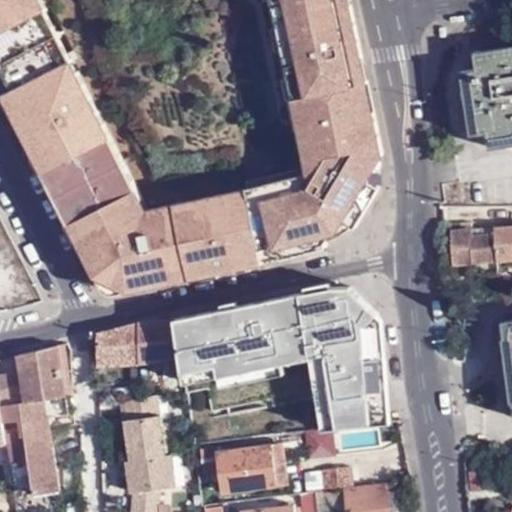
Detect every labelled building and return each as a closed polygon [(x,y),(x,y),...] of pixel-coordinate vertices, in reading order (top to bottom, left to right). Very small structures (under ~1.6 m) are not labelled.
[(0,0),(0,76),(29,134),(106,288),(114,290),(125,287),(128,288),(151,283),(231,267),(267,259),(251,183),(148,204),(42,0),(0,0)] [(268,0),(297,125),(304,124),(314,170),(251,183),(267,259),(329,245),(328,240),(333,231),(337,232),(338,231),(342,231),(351,224),(358,227),(381,183),(371,177),(377,166),(385,152),(366,64),(352,0),(268,0)] [(479,103),(470,104),(475,137),(491,135),(494,150),(511,147),(511,50),(479,55),(481,70),(465,72),(468,92),(477,91),(479,103)] [(468,92),(470,104),(479,103),(477,91),(468,92)] [(511,225),(497,226),(497,258),(498,258),(511,256),(511,225)] [(497,258),(497,226),(493,226),(494,235),(471,236),(469,228),(450,229),(452,261),(473,260),(497,258)] [(497,263),(497,258),(473,260),(474,274),(498,273),(497,263)] [(231,307),(177,317),(183,357),(187,382),(314,357),(326,425),(390,418),(380,314),(354,290),(328,288),(320,289),(231,307)] [(143,321),(144,364),(164,361),(164,359),(183,357),(177,317),(143,321)] [(143,321),(100,332),(102,366),(144,364),(143,321)] [(511,384),(508,385),(511,404),(511,403),(511,321),(502,323),(504,339),(502,340),(506,372),(511,371),(511,384)] [(76,393),(68,341),(20,353),(22,369),(0,372),(0,378),(7,421),(20,417),(45,412),(48,426),(55,426),(50,397),(76,393)] [(124,418),(130,458),(134,458),(167,454),(158,394),(125,399),(128,417),(124,418)] [(45,412),(20,417),(22,427),(8,428),(15,476),(19,492),(40,488),(37,470),(62,465),(55,426),(48,426),(45,412)] [(273,438),(204,447),(207,469),(226,467),(229,488),(290,480),(284,434),(274,436),(273,438)] [(159,511),(162,487),(178,485),(172,454),(170,453),(167,454),(134,458),(130,458),(127,459),(131,491),(133,491),(131,510),(159,511)] [(354,481),(352,463),(323,466),(325,484),(354,481)] [(41,492),(66,489),(62,465),(37,470),(40,488),(41,492)] [(325,484),(323,466),(304,469),(306,487),(325,484)] [(217,491),(215,475),(203,476),(206,492),(217,491)] [(390,511),(387,484),(346,490),(349,511),(390,511)] [(349,511),(346,490),(328,491),(330,511),(349,511)] [(244,509),(244,511),(296,511),(296,502),(244,509)]
